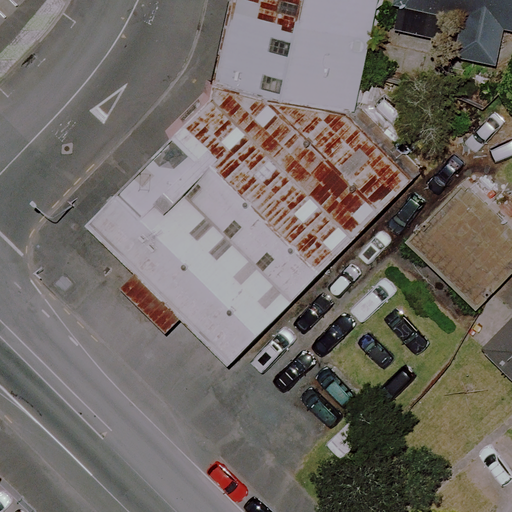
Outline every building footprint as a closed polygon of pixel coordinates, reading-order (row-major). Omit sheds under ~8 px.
[(356,0),(220,0),(201,96),(332,122),(356,0)] [(511,0),(403,0),(511,32),(511,0)] [(439,46),(391,34),(381,76),(429,88),(439,46)] [(391,184),(332,122),(201,96),(74,225),(216,364),(391,184)] [(511,248),(511,242),(451,184),(392,245),(456,306),(511,248)] [(511,307),(461,360),(448,374),(491,415),(504,402),(511,409),(511,307)]
